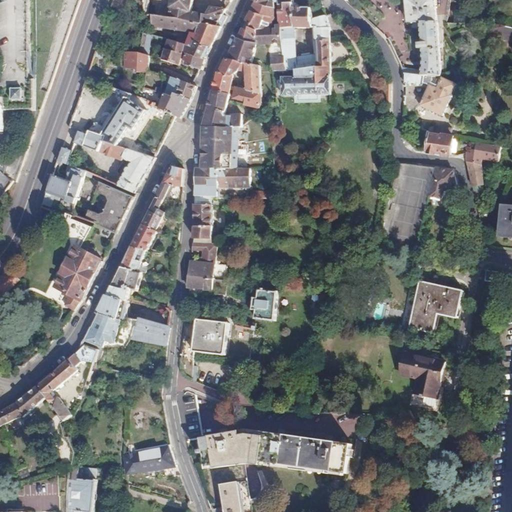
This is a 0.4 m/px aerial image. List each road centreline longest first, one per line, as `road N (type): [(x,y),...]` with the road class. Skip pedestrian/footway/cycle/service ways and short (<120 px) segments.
road 1 (residential): [(199,511),(167,409),(187,209),(183,137)]
road 2 (residential): [(511,262),(494,261),(452,164),(416,163),(405,150),(404,90),(389,56),(332,0)]
road 3 (residential): [(25,385),(72,345),(166,152),(183,137)]
road 4 (secondary): [(0,261),(26,215),(101,0)]
road 5 (secondary): [(94,0),(0,250)]
road 6 (residential): [(183,137),(239,0)]
